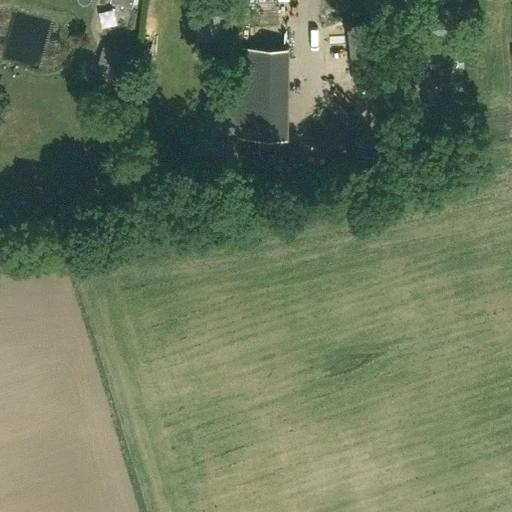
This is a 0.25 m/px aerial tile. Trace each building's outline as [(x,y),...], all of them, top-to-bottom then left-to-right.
[(245,27),(300,25),(299,4),(245,6),(245,27)] [(384,8),(392,65),(416,62),(413,38),(465,31),(462,7),(405,14),(404,6),(384,8)] [(230,16),(210,14),(207,40),(228,42),(230,16)] [(96,71),(119,77),(126,51),(102,45),(96,71)] [(236,136),(287,137),(288,137),(289,47),(288,46),(288,47),(237,46),(236,136)]
